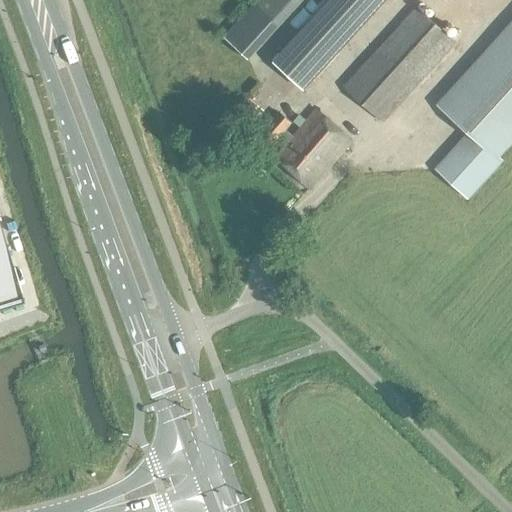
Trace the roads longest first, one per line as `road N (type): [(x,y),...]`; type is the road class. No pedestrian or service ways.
road 1 (unclassified): [(178,340),(260,305),(298,312),(508,511)]
road 2 (primary): [(22,0),(153,349)]
road 3 (primary): [(178,340),(49,0)]
road 4 (unclassified): [(194,462),(56,511)]
road 5 (primary): [(225,468),(178,340)]
road 6 (primary): [(153,349),(194,462)]
